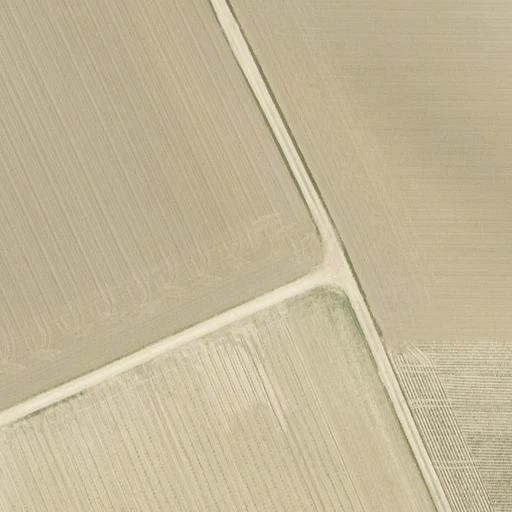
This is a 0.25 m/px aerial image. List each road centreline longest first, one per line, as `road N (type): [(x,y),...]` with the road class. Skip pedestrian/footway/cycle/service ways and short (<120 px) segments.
road 1 (track): [(444,511),(213,0)]
road 2 (track): [(339,268),(0,421)]
